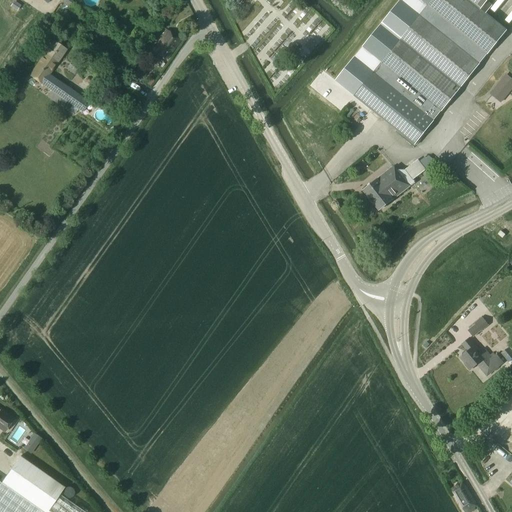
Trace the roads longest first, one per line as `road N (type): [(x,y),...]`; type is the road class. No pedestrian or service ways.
road 1 (residential): [(0,315),(206,22)]
road 2 (residential): [(390,302),(356,287),(206,22)]
road 3 (tertiary): [(491,511),(404,364)]
